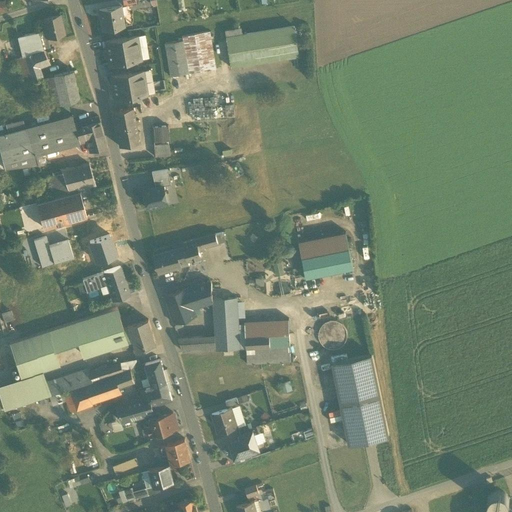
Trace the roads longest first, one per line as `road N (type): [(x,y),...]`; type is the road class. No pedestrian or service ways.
road 1 (residential): [(73,0),(206,479)]
road 2 (unknown): [(36,323),(192,280),(215,278),(236,291)]
road 3 (track): [(511,462),(365,511)]
